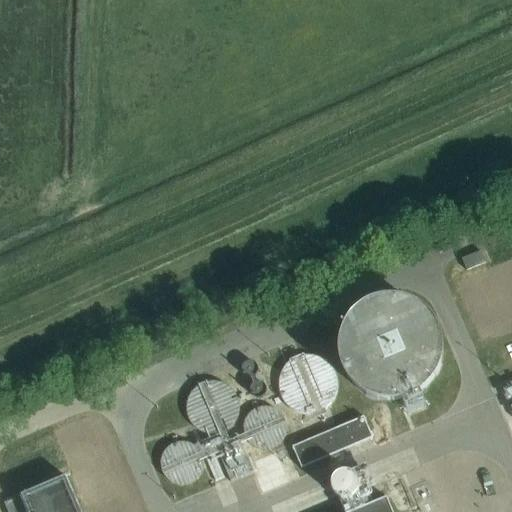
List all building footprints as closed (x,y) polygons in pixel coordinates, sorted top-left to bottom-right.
[(480,252),(463,259),(467,269),(484,262),(480,252)] [(355,336),(349,348),(346,365),(349,380),(356,394),(367,405),(381,411),(397,413),(412,411),(426,403),(436,392),(443,378),(445,364),(442,349),(435,335),(424,324),(410,317),(395,315),(380,317),(366,325),(355,336)] [(283,373),(280,380),(278,390),(279,399),(284,407),(290,413),(298,417),(307,418),(316,416),(324,412),(330,406),(334,397),(335,389),(334,380),(330,372),(323,366),(315,362),(306,361),(297,362),(289,366),(283,373)] [(511,382),(501,386),(507,402),(511,399),(511,382)] [(191,400),(188,406),(187,414),(188,421),(191,427),(196,432),(203,435),(210,436),(217,435),(223,431),(228,426),(231,420),(232,414),(231,406),(228,400),(222,395),(216,392),(209,391),(202,392),(196,395),(191,400)] [(244,419),(241,425),(240,433),(241,440),(245,446),(250,451),(256,454),(263,455),(270,454),(276,450),(281,445),(284,438),(285,432),(284,425),(281,419),(276,414),(269,411),(262,410),(255,411),(249,414),(244,419)] [(301,468),(373,438),(363,417),(292,447),(301,468)] [(253,473),(238,437),(215,447),(231,482),(253,473)] [(163,454),(160,460),(159,468),(160,475),(164,481),(169,486),(175,489),(182,490),(189,489),(195,485),(200,480),(203,474),(204,467),(203,460),(200,454),(195,449),(188,446),(181,445),(174,446),(168,449),(163,454)] [(119,500),(142,494),(139,480),(116,486),(119,500)] [(334,486),(332,490),(331,494),(332,498),(334,502),(337,505),(341,506),(345,507),(349,506),(352,504),(355,501),(357,498),(357,494),(357,490),(355,486),(352,483),(348,481),(344,481),(340,482),(337,483),(334,486)] [(28,511),(21,496),(5,503),(8,511),(28,511)] [(392,511),(386,497),(351,511),(392,511)]
